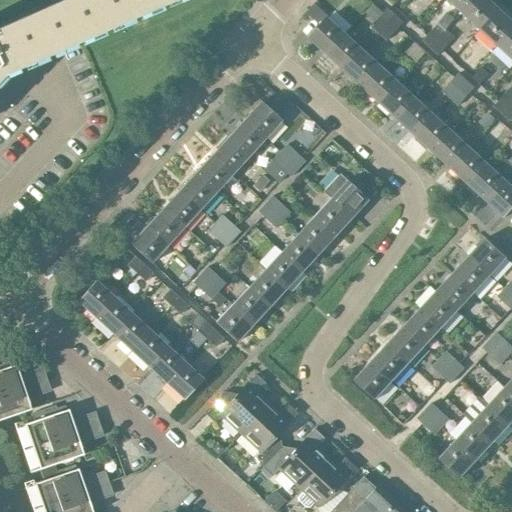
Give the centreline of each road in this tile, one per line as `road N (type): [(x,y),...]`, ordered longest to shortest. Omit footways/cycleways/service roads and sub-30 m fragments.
road 1 (residential): [(448,511),(321,400),(311,378),(317,353),(415,220),(416,189),(250,42)]
road 2 (residential): [(16,301),(250,42)]
road 3 (residential): [(181,459),(16,301)]
